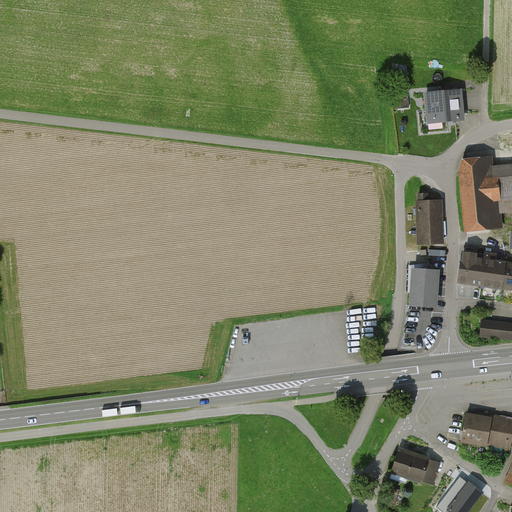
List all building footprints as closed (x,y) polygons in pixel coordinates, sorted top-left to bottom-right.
[(463,87),(426,91),(429,122),(466,119),(463,87)] [(397,106),(410,106),(410,91),(397,91),(397,106)] [(494,154),(462,157),(458,181),(464,227),(467,230),(499,228),(503,223),(502,212),(496,164),(494,154)] [(511,162),(496,164),(502,212),(511,211),(511,162)] [(418,192),(419,200),(421,243),(446,242),(444,198),(430,199),(430,192),(418,192)] [(484,253),(465,249),(460,279),(502,286),(507,259),(498,258),(499,250),(485,248),(484,253)] [(511,260),(507,259),(502,286),(511,287),(511,260)] [(438,326),(440,292),(412,291),(410,325),(438,326)] [(511,320),(483,317),(480,335),(511,339),(511,320)] [(239,363),(245,329),(234,328),(228,361),(239,363)] [(493,416),(468,411),(462,440),(488,445),(488,442),(511,446),(511,415),(494,412),(493,416)] [(431,455),(400,446),(392,473),(423,482),(424,479),(435,482),(442,462),(430,459),(431,455)] [(398,503),(401,485),(388,483),(385,501),(398,503)]
